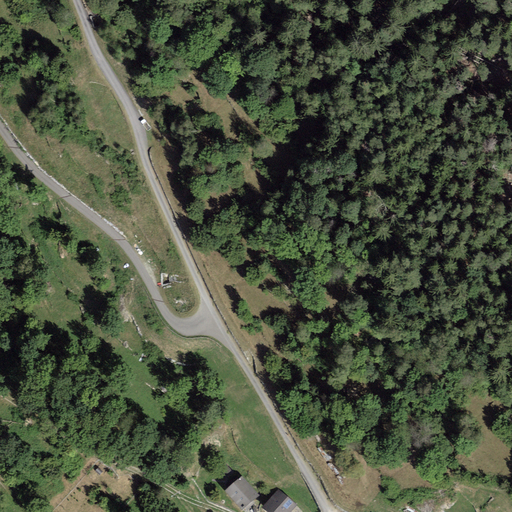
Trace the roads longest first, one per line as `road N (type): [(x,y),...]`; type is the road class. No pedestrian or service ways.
road 1 (unclassified): [(73,0),(136,122),(218,317)]
road 2 (unclassified): [(0,120),(46,176),(125,246),(170,320),(185,328),(218,317)]
road 3 (track): [(0,394),(62,438),(218,511)]
road 4 (unclassified): [(218,317),(329,511)]
